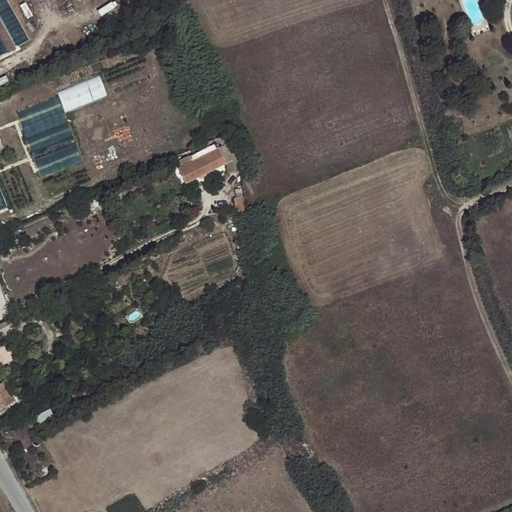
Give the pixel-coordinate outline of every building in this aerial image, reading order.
[(0,31),(0,54),(9,49),(0,31)] [(186,157),(190,163),(216,150),(213,144),(186,157)] [(228,144),(216,150),(222,163),(235,156),(228,144)] [(182,183),(222,163),(216,150),(190,163),(176,170),(182,183)] [(215,183),(214,181),(213,179),(212,177),(204,180),(206,186),(215,183)] [(230,198),(232,211),(241,210),(240,206),(239,196),(230,198)] [(36,305),(32,308),(21,314),(29,330),(46,321),(37,304),(36,305)] [(21,314),(19,315),(9,320),(13,329),(0,336),(0,340),(2,345),(29,330),(21,314)] [(0,336),(13,329),(9,320),(0,325),(0,336)] [(0,367),(13,360),(5,345),(0,347),(0,367)] [(5,345),(13,360),(17,358),(10,345),(5,345)] [(0,409),(14,402),(4,382),(0,383),(0,409)] [(31,411),(35,418),(50,411),(46,403),(31,411)] [(39,440),(39,439),(38,438),(36,437),(35,438),(33,438),(31,440),(32,442),(32,444),(33,446),(35,446),(37,446),(39,444),(39,443),(40,441),(39,440)]
